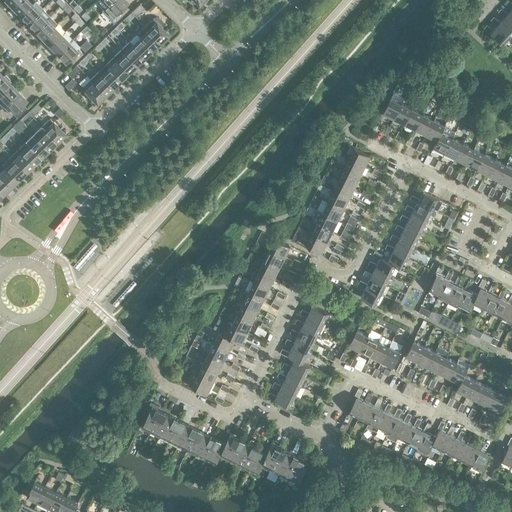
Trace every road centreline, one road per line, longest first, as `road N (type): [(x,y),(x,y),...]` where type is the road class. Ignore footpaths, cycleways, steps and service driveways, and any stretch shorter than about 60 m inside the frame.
road 1 (residential): [(244,404),(313,265),(349,273),(406,163)]
road 2 (secondary): [(37,266),(77,210),(228,61)]
road 3 (residential): [(468,425),(353,377),(322,440)]
road 4 (residential): [(477,502),(401,476),(342,480)]
road 5 (residential): [(194,31),(95,128)]
road 6 (residential): [(95,128),(0,32)]
